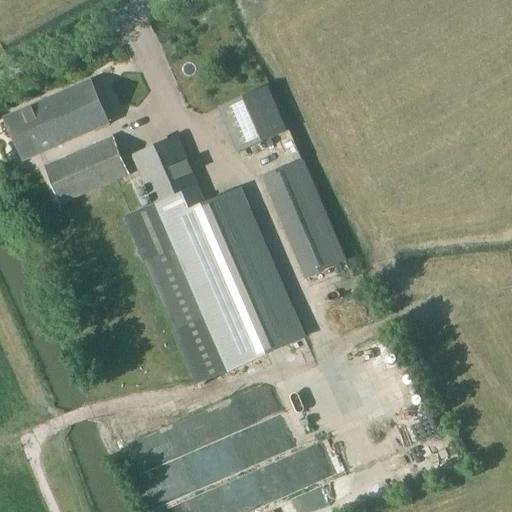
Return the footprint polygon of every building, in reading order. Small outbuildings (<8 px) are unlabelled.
[(90,82),(5,118),(23,162),(110,127),(90,82)] [(271,87),(221,109),(238,153),(290,133),(271,87)] [(113,138),(43,167),(59,206),(129,177),(113,138)] [(178,138),(133,157),(153,205),(198,186),(178,138)] [(305,160),(266,176),(307,276),(347,260),(305,160)] [(153,205),(124,218),(196,385),(306,338),(281,280),(241,187),(205,202),(198,186),(153,205)]
